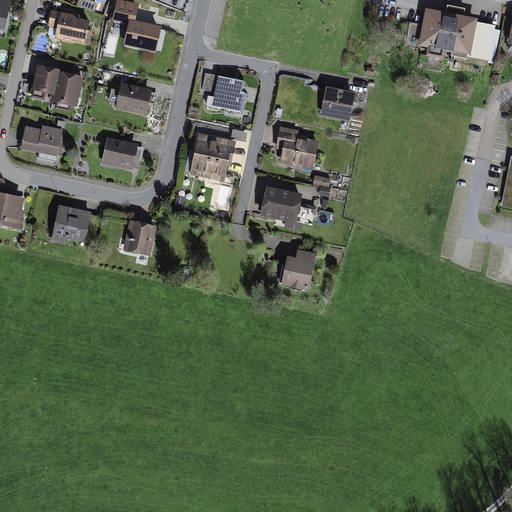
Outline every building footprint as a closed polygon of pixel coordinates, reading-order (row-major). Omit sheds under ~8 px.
[(10,0),(0,0),(0,27),(4,29),(10,0)] [(95,12),(97,5),(87,3),(85,9),(95,12)] [(479,22),(428,12),(420,51),(471,61),(479,22)] [(76,19),(51,14),(49,28),(58,30),(56,42),(87,48),(91,26),(75,23),(76,19)] [(126,22),(115,21),(114,30),(120,31),(119,45),(124,45),(126,22)] [(162,31),(131,24),(126,48),(157,55),(162,31)] [(60,67),(38,62),(30,97),(45,100),(47,92),(54,93),(59,68),(60,67)] [(71,70),(59,68),(54,93),(53,101),(56,101),(54,108),(71,112),(72,104),(77,105),(82,81),(86,82),(89,70),(72,66),(71,70)] [(245,80),(217,74),(213,96),(208,95),(206,106),(238,112),(245,80)] [(154,94),(123,88),(118,112),(149,118),(154,94)] [(356,95),(328,90),(322,120),(351,125),(356,95)] [(43,132),(25,129),(21,153),(60,160),(64,132),(44,128),(43,132)] [(300,134),(280,131),(277,148),(284,149),(281,165),(315,171),(320,145),(298,141),(300,134)] [(235,145),(199,137),(191,178),(226,186),(235,145)] [(139,148),(109,141),(103,166),(134,173),(139,148)] [(511,164),(503,210),(511,211),(511,164)] [(331,183),(317,181),(316,188),(320,189),(319,196),(329,197),(331,183)] [(304,197),(267,190),(262,217),(298,224),(304,197)] [(27,200),(0,194),(0,226),(21,231),(27,200)] [(92,215),(61,209),(53,245),(66,248),(68,242),(86,246),(92,215)] [(158,229),(135,223),(127,253),(150,259),(158,229)] [(298,263),(288,261),(283,287),(310,292),(317,256),(300,252),(298,263)]
